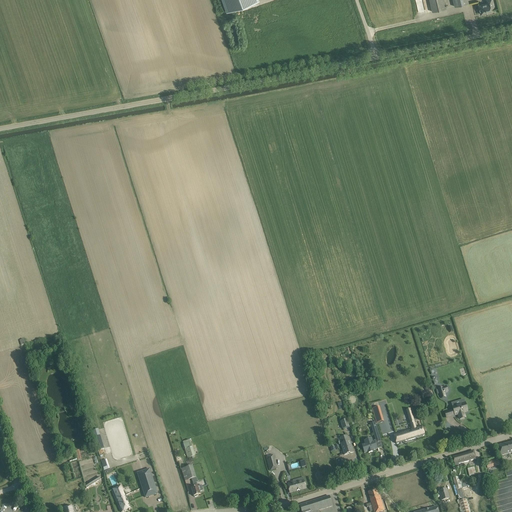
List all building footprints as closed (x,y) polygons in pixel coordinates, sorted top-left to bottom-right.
[(222,0),(226,11),(257,0),(222,0)] [(444,0),(429,0),(432,12),(446,9),(444,0)] [(485,0),(486,4),(479,6),(481,14),(487,13),(487,14),(492,13),(491,8),(494,8),(492,0),(485,0)] [(480,332),(481,337),(503,330),(500,320),(498,321),(497,317),(481,323),(483,331),(480,332)] [(438,389),(436,390),(437,394),(440,394),(441,398),(445,397),(444,393),(444,392),(444,391),(443,389),(443,388),(438,389)] [(454,411),(451,411),(452,414),(455,414),(455,415),(458,414),(459,418),(465,417),(464,412),(467,411),(465,403),(461,404),(455,406),(453,407),(454,411)] [(411,429),(394,435),(396,444),(425,435),(422,426),(416,428),(411,413),(407,414),(411,429)] [(347,419),(340,421),(343,429),(349,427),(347,419)] [(367,445),(362,446),(364,453),(368,452),(369,453),(372,452),(372,451),(377,449),(376,447),(378,446),(377,443),(381,442),(375,423),(371,424),(376,440),(373,441),(373,442),(371,443),(371,441),(370,439),(365,441),(366,442),(367,445)] [(104,448),(99,429),(93,430),(98,450),(104,448)] [(347,436),(340,438),(342,444),(341,444),(344,455),(353,452),(350,441),(348,442),(347,436)] [(511,442),(498,446),(501,456),(511,452),(511,442)] [(191,447),(185,449),(188,457),(194,455),(191,447)] [(474,451),(453,457),(455,467),(459,466),(458,464),(476,459),(474,451)] [(495,460),(485,462),(487,469),(497,466),(495,460)] [(192,466),(185,468),(188,480),(192,479),(194,488),(191,489),(194,496),(194,497),(195,497),(197,497),(198,496),(198,495),(200,494),(200,492),(203,491),(202,485),(198,487),(196,483),(198,482),(192,466)] [(149,469),(137,473),(145,498),(157,494),(149,469)] [(99,477),(85,486),(87,489),(101,480),(99,477)] [(458,477),(453,478),(455,486),(453,486),(456,496),(457,495),(459,500),(457,501),(458,505),(459,504),(460,508),(459,508),(460,511),(469,511),(466,498),(464,499),(461,488),(463,487),(463,488),(469,486),(467,479),(462,480),(461,481),(459,481),(458,477)] [(292,484),(288,485),(290,493),(306,488),(303,478),(293,480),(294,483),(291,484),(292,484)] [(120,486),(112,490),(121,511),(122,511),(131,508),(126,495),(124,495),(120,486)] [(447,489),(439,491),(441,501),(449,499),(447,489)] [(371,503),(366,505),(367,508),(369,507),(370,511),(374,511),(379,511),(384,511),(380,496),(378,496),(376,490),(368,492),(371,503)] [(329,496),(299,506),(301,511),(319,511),(319,510),(333,506),(329,496)]
